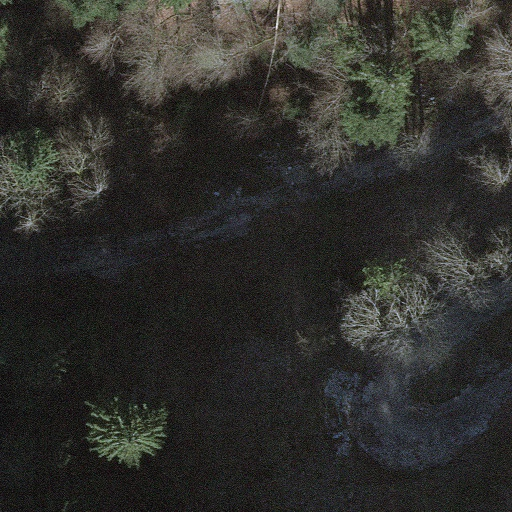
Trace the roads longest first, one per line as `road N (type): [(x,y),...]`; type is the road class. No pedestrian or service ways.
road 1 (track): [(0,237),(99,240),(339,172),(511,79)]
road 2 (track): [(511,238),(385,332),(371,377),(391,397),(456,399),(511,365)]
